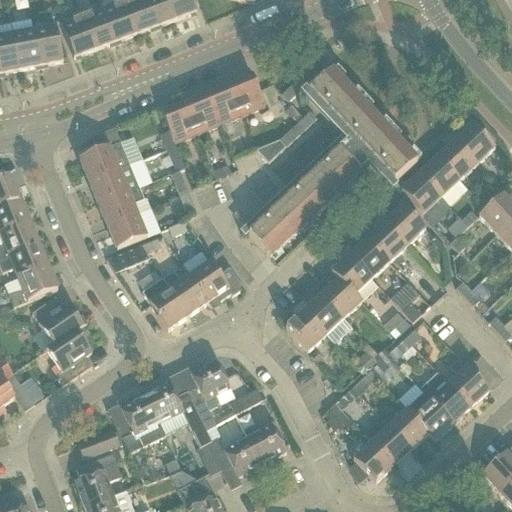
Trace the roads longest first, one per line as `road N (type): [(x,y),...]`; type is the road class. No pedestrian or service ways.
road 1 (residential): [(32,136),(284,28)]
road 2 (residential): [(136,349),(84,262),(32,136)]
road 3 (residential): [(334,483),(280,383),(244,341)]
road 4 (residential): [(399,511),(511,409)]
road 5 (residential): [(33,450),(45,424),(125,369),(136,349)]
road 6 (tertiary): [(424,0),(511,106)]
